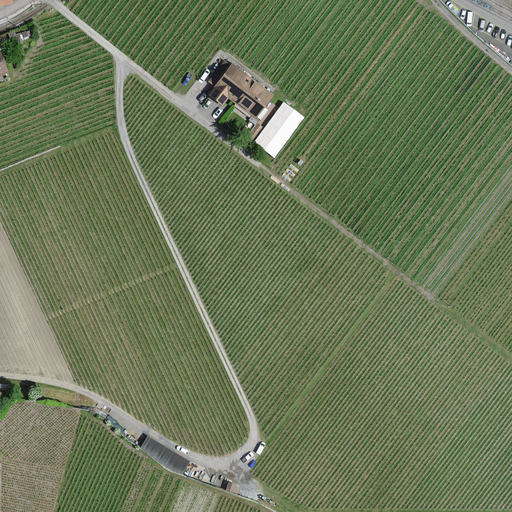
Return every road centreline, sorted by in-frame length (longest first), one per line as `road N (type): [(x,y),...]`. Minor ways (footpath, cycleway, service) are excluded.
road 1 (track): [(124,58),(127,137),(251,414),(252,451),(216,464),(78,389),(0,375)]
road 2 (track): [(511,358),(51,0)]
